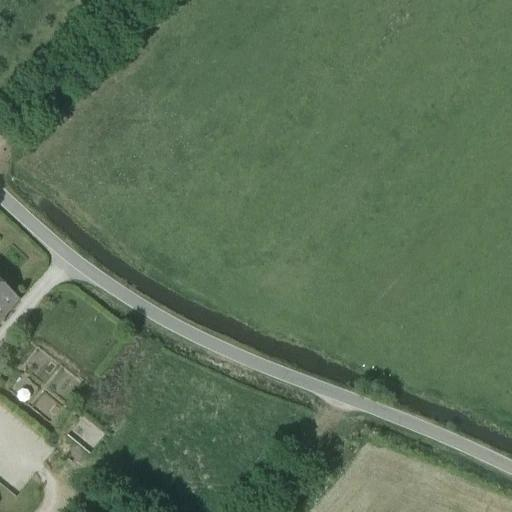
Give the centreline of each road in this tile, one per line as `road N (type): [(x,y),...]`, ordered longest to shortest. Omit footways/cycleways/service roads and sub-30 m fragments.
road 1 (unclassified): [(511,469),(192,335),(68,257),(0,195)]
road 2 (track): [(142,0),(0,142)]
road 3 (track): [(255,511),(347,399)]
